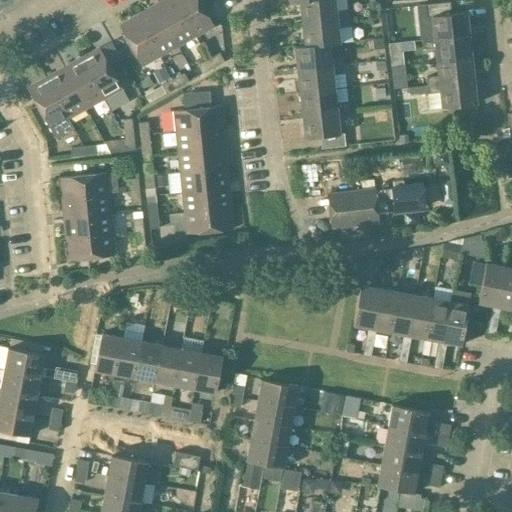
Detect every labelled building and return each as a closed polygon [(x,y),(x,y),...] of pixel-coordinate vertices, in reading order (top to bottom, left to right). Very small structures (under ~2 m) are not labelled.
[(174,0),(163,0),(154,5),(177,47),(195,37),(174,0)] [(198,0),(174,0),(195,37),(214,26),(198,0)] [(335,12),(333,0),(312,0),(289,2),(289,3),(299,2),(302,24),(349,19),(348,10),(335,12)] [(431,17),(434,39),(468,36),(466,13),(450,14),(449,2),(425,5),(427,18),(431,17)] [(160,56),(177,47),(154,5),(136,15),(160,56)] [(141,67),(160,56),(136,15),(118,25),(141,67)] [(350,27),(349,19),(302,24),(304,46),(294,47),(294,48),(339,43),(337,29),(350,27)] [(435,48),(436,62),(471,58),(468,36),(434,39),(421,40),(422,49),(435,48)] [(339,43),(294,48),(297,70),(344,66),(343,57),(332,58),(331,45),(339,43)] [(401,43),(388,44),(391,67),(404,66),(402,51),(401,43)] [(99,48),(80,58),(103,99),(122,89),(99,48)] [(219,54),(208,60),(213,68),(224,62),(219,54)] [(80,58),(63,68),(86,109),(103,99),(80,58)] [(425,77),(426,86),(473,81),(471,58),(436,62),(438,76),(425,77)] [(202,74),(213,68),(208,60),(197,66),(202,74)] [(385,61),(375,62),(376,70),(386,69),(385,61)] [(345,74),(344,66),(297,70),(299,93),(334,89),(332,75),(345,74)] [(63,68),(45,78),(68,119),(86,109),(63,68)] [(184,74),(173,80),(177,88),(188,82),(184,74)] [(49,129),(68,119),(45,78),(26,88),(49,129)] [(166,94),(177,88),(173,80),(162,86),(166,94)] [(476,104),(473,81),(426,86),(427,95),(439,93),(441,108),(476,104)] [(299,93),(302,115),(336,112),(349,111),(348,102),(335,103),(334,89),(299,93)] [(173,111),(175,132),(222,127),(220,106),(173,111)] [(339,134),(336,112),(302,115),(304,139),(320,137),(321,149),(345,147),(343,134),(339,134)] [(122,119),(123,133),(133,131),(131,118),(122,119)] [(138,123),(139,136),(148,135),(147,122),(138,123)] [(175,132),(177,152),(224,147),(222,127),(175,132)] [(134,145),(133,131),(123,133),(125,145),(134,145)] [(150,147),(148,135),(139,136),(140,148),(150,147)] [(95,146),(83,147),(84,156),(96,155),(95,146)] [(71,158),(84,156),(83,147),(70,148),(71,158)] [(177,152),(179,172),(226,168),(224,147),(177,152)] [(339,162),(323,164),(326,188),(342,186),(339,162)] [(142,164),(143,176),(153,175),(151,163),(142,164)] [(179,172),(181,193),(228,188),(226,168),(179,172)] [(116,172),(106,173),(59,178),(61,199),(108,194),(118,193),(116,172)] [(154,188),(153,175),(143,176),(145,189),(154,188)] [(128,179),(130,192),(139,191),(138,178),(128,179)] [(392,210),(423,207),(421,183),(390,186),(390,188),(374,190),(374,188),(326,193),(330,227),(378,222),(375,200),(391,198),(392,210)] [(181,193),(184,213),(231,208),(228,188),(181,193)] [(140,204),(139,191),(130,192),(131,204),(140,204)] [(61,199),(63,219),(110,214),(108,194),(61,199)] [(146,204),(148,217),(157,216),(156,203),(146,204)] [(233,229),(231,208),(184,213),(186,234),(233,229)] [(112,235),(110,214),(63,219),(65,239),(112,235)] [(158,229),(157,216),(148,217),(149,230),(158,229)] [(133,220),(134,232),(143,231),(142,219),(133,220)] [(144,244),(143,231),(134,232),(135,245),(144,244)] [(114,256),(112,235),(65,239),(67,260),(114,256)] [(463,239),(460,254),(483,258),(479,235),(463,239)] [(424,247),(422,260),(437,262),(440,250),(424,247)] [(478,304),(492,307),(496,307),(504,267),(485,264),(478,304)] [(511,268),(504,267),(496,307),(492,307),(490,319),(498,320),(500,308),(511,310),(511,268)] [(352,327),(367,329),(371,330),(378,289),(360,286),(352,327)] [(396,292),(378,289),(371,330),(367,329),(365,342),(373,344),(375,331),(389,333),(396,292)] [(389,333),(402,336),(406,337),(414,295),(396,292),(389,333)] [(402,336),(400,349),(408,351),(410,337),(424,340),(432,298),(414,295),(406,337),(402,336)] [(449,302),(432,298),(424,340),(438,342),(442,343),(449,302)] [(438,342),(436,356),(443,357),(445,344),(461,346),(468,305),(449,302),(442,343),(438,342)] [(495,334),(498,320),(490,319),(487,333),(495,334)] [(94,371),(114,375),(121,338),(101,334),(94,371)] [(141,341),(121,338),(114,375),(134,379),(141,341)] [(161,345),(141,341),(134,379),(154,382),(161,345)] [(371,358),(373,344),(365,342),(362,356),(371,358)] [(181,349),(161,345),(154,382),(174,386),(181,349)] [(7,349),(3,370),(41,377),(45,356),(7,349)] [(201,352),(181,349),(174,386),(194,390),(201,352)] [(406,364),(408,351),(400,349),(398,363),(406,364)] [(222,356),(201,352),(194,390),(215,394),(222,356)] [(441,371),(443,357),(436,356),(433,369),(441,371)] [(64,380),(64,381),(75,383),(77,372),(55,367),(53,378),(64,380)] [(3,370),(0,385),(0,389),(37,396),(41,377),(3,370)] [(261,380),(257,401),(294,408),(298,387),(261,380)] [(74,393),(75,383),(64,381),(63,391),(74,393)] [(113,381),(111,396),(109,407),(118,408),(120,398),(123,382),(113,381)] [(233,384),(230,396),(241,398),(243,386),(233,384)] [(0,389),(0,409),(33,416),(37,396),(0,389)] [(239,408),(241,398),(230,396),(229,406),(239,408)] [(345,397),(341,415),(355,418),(355,417),(357,411),(359,400),(345,397)] [(130,398),(127,410),(148,414),(150,403),(130,398)] [(257,401),(253,421),(290,428),(294,408),(257,401)] [(161,405),(150,403),(148,414),(159,416),(161,405)] [(192,405),(191,410),(190,410),(188,421),(199,423),(201,412),(202,407),(192,405)] [(391,406),(387,426),(425,433),(429,413),(391,406)] [(51,408),(49,419),(60,421),(62,410),(51,408)] [(179,408),(177,419),(188,421),(190,410),(179,408)] [(0,430),(29,436),(33,416),(0,409),(0,430)] [(47,429),(58,431),(60,421),(49,419),(47,429)] [(253,421),(250,441),(287,448),(290,428),(253,421)] [(439,424),(437,436),(448,438),(451,426),(439,424)] [(225,426),(223,436),(234,438),(236,427),(225,426)] [(421,453),(425,433),(387,426),(383,446),(421,453)] [(232,449),(234,438),(223,436),(220,447),(232,449)] [(447,448),(448,438),(437,436),(435,445),(447,448)] [(339,440),(336,455),(344,457),(347,441),(339,440)] [(283,468),(287,448),(250,441),(246,461),(283,468)] [(26,449),(6,446),(4,457),(24,460),(26,449)] [(417,473),(421,453),(383,446),(380,466),(417,473)] [(36,451),(26,449),(24,460),(33,462),(36,451)] [(199,457),(175,452),(172,466),(196,470),(199,457)] [(110,456),(106,477),(144,483),(147,463),(110,456)] [(77,460),(75,471),(86,473),(88,461),(77,460)] [(432,464),(430,474),(441,476),(443,467),(432,464)] [(414,493),(417,473),(380,466),(376,486),(414,493)] [(84,483),(86,473),(75,471),(73,481),(84,483)] [(420,485),(428,486),(439,488),(441,476),(430,474),(423,472),(420,485)] [(140,503),(144,483),(106,477),(103,496),(140,503)] [(14,511),(17,496),(0,492),(0,511),(14,511)] [(35,511),(38,499),(17,496),(14,511),(35,511)] [(138,511),(140,503),(103,496),(99,511),(138,511)] [(70,499),(68,510),(77,511),(78,511),(81,501),(70,499)]
